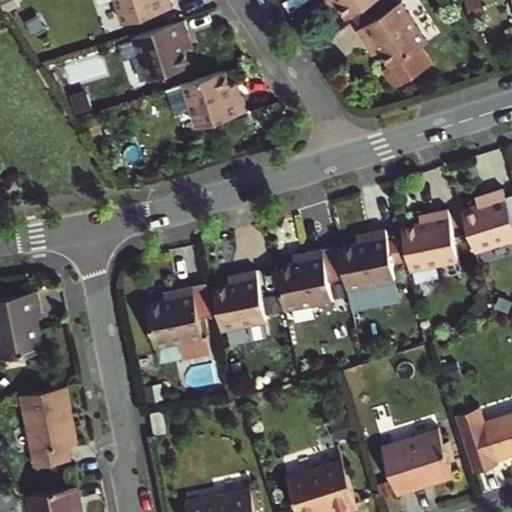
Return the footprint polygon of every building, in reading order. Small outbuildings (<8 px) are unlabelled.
[(175,4),(173,0),(119,0),(125,18),(175,4)] [(341,0),(342,1),(352,15),(374,0),(341,0)] [(419,44),(428,38),(403,0),(395,0),(358,25),(368,40),(375,35),(383,46),(392,61),(385,66),(397,84),(430,62),(419,44)] [(179,20),(140,32),(154,77),(204,61),(199,46),(189,49),(184,35),(179,20)] [(199,46),(195,32),(184,35),(189,49),(199,46)] [(383,46),(375,35),(368,40),(375,51),(383,46)] [(69,80),(108,75),(106,53),(66,58),(69,80)] [(227,69),(186,82),(200,127),(250,112),(245,96),(237,98),(232,85),(227,69)] [(245,96),(241,82),(232,85),(237,98),(245,96)] [(483,202),(465,208),(478,249),(511,238),(511,192),(510,185),(493,190),(496,199),(483,202)] [(496,199),(493,190),(480,193),(483,202),(496,199)] [(423,223),(405,227),(414,270),(462,260),(451,208),(435,211),(438,220),(423,223)] [(438,220),(435,211),(421,214),(423,223),(438,220)] [(386,228),(370,231),(371,241),(359,243),(341,246),(350,290),(397,280),(386,228)] [(371,241),(370,231),(357,234),(359,243),(371,241)] [(325,249),(306,253),(307,261),(294,264),(280,267),(288,308),(335,299),(331,281),(325,249)] [(307,261),(306,253),(292,255),(294,264),(307,261)] [(251,281),(236,284),(217,288),(242,327),(275,320),(264,268),(249,271),(251,281)] [(251,281),(249,271),(234,274),(236,284),(251,281)] [(216,314),(209,281),(197,283),(204,317),(216,314)] [(197,283),(181,286),(183,295),(169,298),(150,301),(159,345),(208,335),(204,317),(197,283)] [(183,295),(181,286),(167,289),(169,298),(183,295)] [(242,327),(217,288),(216,288),(225,330),(242,327)] [(43,317),(38,290),(0,296),(0,357),(46,349),(39,318),(43,317)] [(77,440),(67,382),(20,391),(35,464),(71,457),(69,442),(77,440)] [(500,462),(498,458),(511,453),(511,411),(487,419),(483,405),(459,413),(477,469),(500,462)] [(169,432),(165,407),(152,409),(157,434),(169,432)] [(425,481),(458,472),(445,430),(414,439),(413,434),(384,442),(400,492),(427,485),(425,481)] [(337,511),(360,505),(346,456),(290,473),(301,511),(320,511),(332,509),(332,511),(337,511)] [(81,501),(78,483),(29,494),(33,511),(79,511),(77,501),(81,501)] [(261,511),(255,483),(191,496),(193,511),(261,511)]
